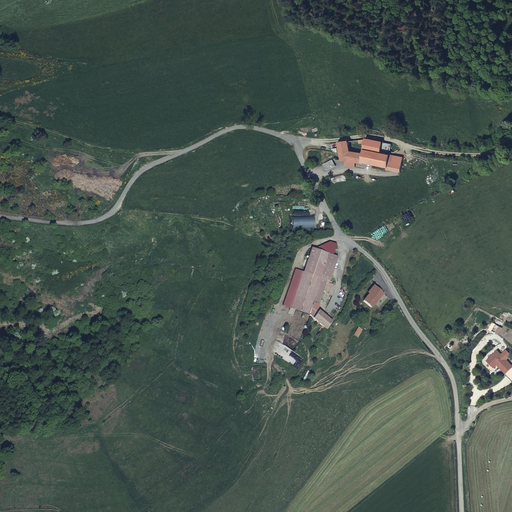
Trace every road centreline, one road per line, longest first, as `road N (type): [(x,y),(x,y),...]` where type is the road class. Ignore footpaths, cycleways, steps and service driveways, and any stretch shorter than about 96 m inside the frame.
road 1 (unclassified): [(0,218),(94,221),(113,210),(137,173),(236,123),(286,134),(343,239),(387,273),(398,303),(448,367),(463,511)]
road 2 (track): [(286,134),(482,153),(511,139)]
road 3 (track): [(182,152),(117,150),(0,118)]
